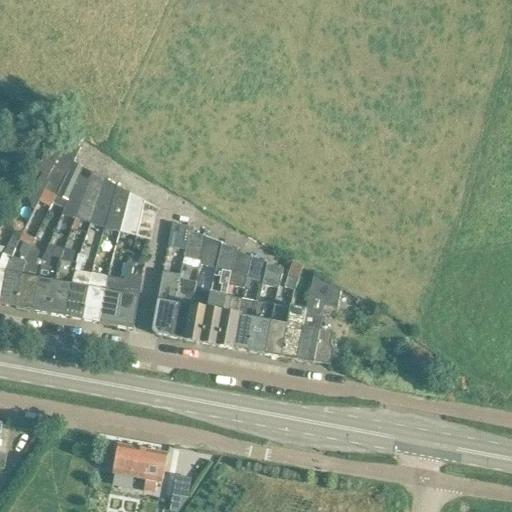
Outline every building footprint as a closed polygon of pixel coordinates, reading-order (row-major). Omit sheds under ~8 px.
[(41,174),(28,199),(32,208),(31,210),(34,211),(38,204),(44,192),(50,179),(54,172),(56,168),(74,140),(76,136),(65,131),(64,134),(46,162),(43,161),(37,171),(41,174)] [(50,179),(44,192),(57,199),(74,164),(81,150),(79,149),(81,144),(84,140),(76,136),(74,140),(56,168),(54,172),(50,179)] [(57,199),(53,204),(65,210),(84,169),(74,164),(57,199)] [(65,210),(62,216),(77,221),(93,174),(84,169),(65,210)] [(77,221),(74,231),(78,232),(81,223),(91,226),(105,180),(93,174),(77,221)] [(105,180),(91,226),(105,230),(116,187),(105,180)] [(116,187),(105,230),(121,234),(130,196),(116,187)] [(130,196),(121,234),(135,239),(144,204),(130,196)] [(144,204),(135,239),(150,242),(157,211),(144,204)] [(188,239),(189,233),(190,228),(173,223),(168,247),(184,250),(186,238),(188,239)] [(189,283),(192,271),(192,269),(199,270),(199,268),(199,266),(205,238),(189,233),(188,239),(186,238),(184,250),(181,268),(180,278),(179,280),(189,283)] [(0,305),(9,259),(21,238),(14,235),(4,255),(3,255),(0,262),(0,305)] [(216,270),(222,247),(222,244),(205,238),(199,266),(216,270)] [(16,310),(25,264),(25,263),(33,247),(23,244),(20,250),(23,251),(18,261),(9,259),(0,305),(16,309),(16,310)] [(33,313),(42,267),(42,262),(37,261),(39,254),(36,248),(33,247),(25,263),(25,264),(16,310),(33,313)] [(217,347),(227,298),(226,297),(228,289),(237,254),(237,251),(222,247),(216,270),(215,277),(221,278),(219,285),(222,286),(220,296),(211,294),(208,312),(201,344),(217,347)] [(245,281),(252,259),(237,254),(228,289),(243,292),(245,281)] [(56,284),(60,270),(63,262),(44,258),(42,262),(42,267),(33,313),(50,316),(56,284)] [(89,290),(92,276),(80,274),(82,265),(84,266),(86,259),(78,258),(77,264),(75,273),(67,318),(83,321),(89,290)] [(263,285),(268,265),(252,259),(245,281),(260,284),(263,285)] [(67,318),(75,273),(77,264),(63,262),(60,270),(56,284),(50,316),(66,319),(66,318),(67,318)] [(283,271),(268,265),(263,285),(262,286),(278,290),(283,271)] [(295,285),(302,269),(295,265),(288,276),(283,289),(293,293),(295,285)] [(134,329),(137,309),(143,279),(132,277),(134,267),(128,266),(125,282),(116,328),(134,332),(135,329),(134,329)] [(175,306),(178,288),(179,280),(180,278),(164,275),(162,285),(152,331),(153,332),(153,333),(154,335),(155,335),(156,336),(169,338),(175,306)] [(106,293),(109,280),(92,276),(89,290),(83,321),(99,324),(99,325),(100,325),(106,293)] [(315,276),(310,295),(324,300),(323,308),(324,308),(337,310),(340,290),(315,276)] [(201,344),(208,312),(211,294),(201,292),(204,278),(198,277),(196,284),(185,341),(201,344)] [(116,328),(125,282),(109,280),(106,293),(100,325),(116,328)] [(196,284),(189,283),(179,280),(178,288),(175,306),(169,338),(185,341),(196,284)] [(306,313),(297,362),(314,365),(314,363),(331,366),(334,351),(331,346),(333,334),(320,332),(323,316),(324,308),(323,308),(324,300),(310,295),(306,313)] [(233,350),(239,318),(242,301),(227,298),(217,347),(233,350)] [(249,353),(255,321),(258,304),(242,301),(239,318),(233,350),(249,353)] [(265,356),(271,324),(274,307),(258,304),(255,321),(249,353),(265,356)] [(297,362),(306,313),(304,313),(305,309),(290,306),(289,310),(287,327),(281,359),(297,362)] [(281,359),(287,327),(289,310),(274,307),(271,324),(265,356),(281,359)] [(162,484),(168,455),(118,446),(113,475),(146,481),(144,492),(154,494),(156,483),(162,484)]
